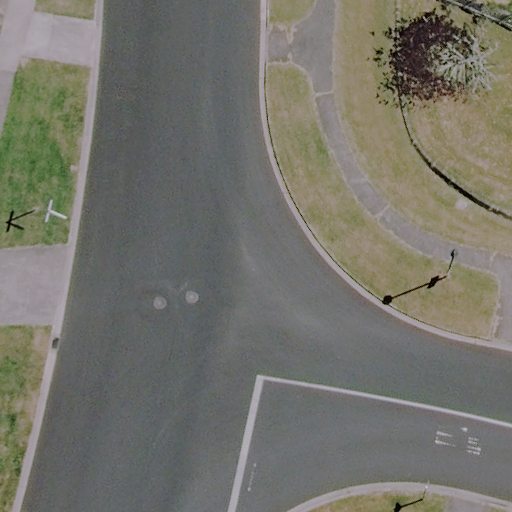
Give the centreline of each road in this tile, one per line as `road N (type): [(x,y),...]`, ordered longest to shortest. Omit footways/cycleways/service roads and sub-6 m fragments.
road 1 (residential): [(511,423),(153,358)]
road 2 (residential): [(153,358),(183,106),(182,0)]
road 3 (residential): [(117,511),(153,358)]
